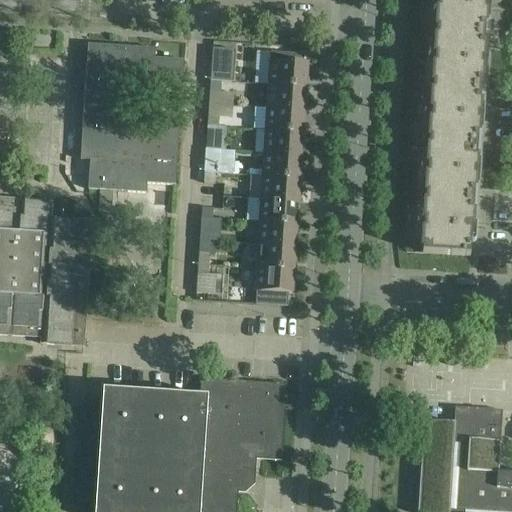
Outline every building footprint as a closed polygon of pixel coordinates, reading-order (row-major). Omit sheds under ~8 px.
[(486,0),(438,0),(422,255),(470,258),(486,0)] [(155,50),(87,46),(80,161),(90,162),(88,190),(146,194),(146,185),(174,186),(175,186),(179,128),(121,125),(124,87),(181,91),(183,61),(154,60),(155,50)] [(210,82),(221,83),(231,84),(233,54),(213,53),(210,82)] [(270,54),(269,62),(268,86),(306,89),(307,65),(303,65),(304,56),(270,54)] [(221,83),(210,82),(210,93),(220,94),(221,83)] [(266,109),(304,111),(306,89),(268,86),(266,109)] [(303,134),(304,111),(266,109),(265,132),(303,134)] [(208,117),(207,128),(218,128),(219,118),(208,117)] [(218,128),(207,128),(207,138),(217,139),(218,128)] [(301,157),(303,134),(265,132),(263,155),(301,157)] [(221,152),(206,151),(205,163),(215,164),(215,175),(219,175),(221,152)] [(301,157),(263,155),(262,178),(300,180),(301,157)] [(215,164),(205,163),(204,174),(215,175),(215,164)] [(215,175),(204,174),(203,185),(214,186),(215,175)] [(298,203),(300,180),(262,178),(260,201),(298,203)] [(259,223),(297,226),(298,203),(260,201),(259,223)] [(0,336),(41,339),(41,345),(73,347),(83,347),(84,323),(91,223),(81,222),(50,220),(51,205),(18,202),(18,210),(0,209),(0,336)] [(202,209),(201,220),(211,220),(212,210),(202,209)] [(211,220),(201,220),(200,230),(211,230),(211,220)] [(295,249),(297,226),(259,223),(257,246),(295,249)] [(256,269),(294,271),(295,249),(257,246),(256,269)] [(198,265),(208,266),(209,255),(198,254),(198,265)] [(208,266),(198,265),(196,294),(220,296),(221,277),(207,276),(208,266)] [(294,271),(256,269),(254,292),(292,295),(294,271)] [(243,384),(201,381),(199,398),(103,392),(102,410),(82,409),(81,410),(84,410),(79,501),(76,501),(75,502),(96,503),(95,511),(233,511),(235,488),(242,489),(248,483),(250,458),(278,460),(282,410),(285,411),(286,387),(273,386),(273,387),(243,385),(243,384)] [(502,412),(455,409),(454,424),(423,423),(417,511),(511,511),(511,474),(498,474),(502,412)]
